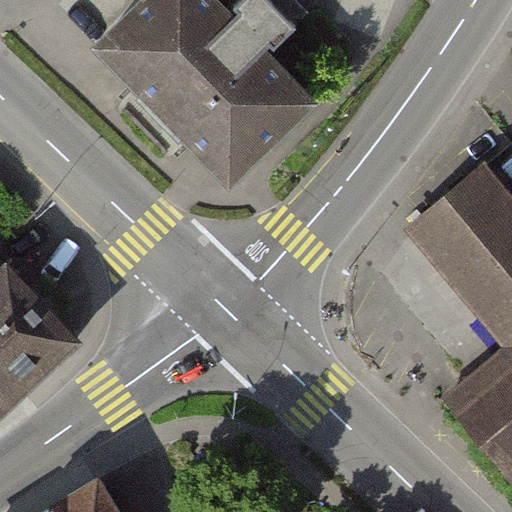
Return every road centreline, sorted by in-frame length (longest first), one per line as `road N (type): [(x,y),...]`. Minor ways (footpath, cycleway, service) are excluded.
road 1 (tertiary): [(227,310),(370,158),(478,0)]
road 2 (tertiary): [(227,310),(0,94)]
road 3 (tertiary): [(227,310),(439,511)]
road 4 (tertiary): [(0,478),(227,310)]
